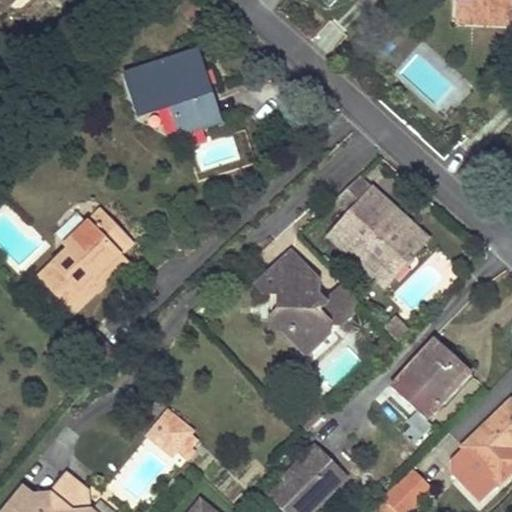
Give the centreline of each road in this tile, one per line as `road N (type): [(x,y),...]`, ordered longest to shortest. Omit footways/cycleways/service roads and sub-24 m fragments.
road 1 (residential): [(511,249),(239,0)]
road 2 (unknown): [(317,71),(200,200)]
